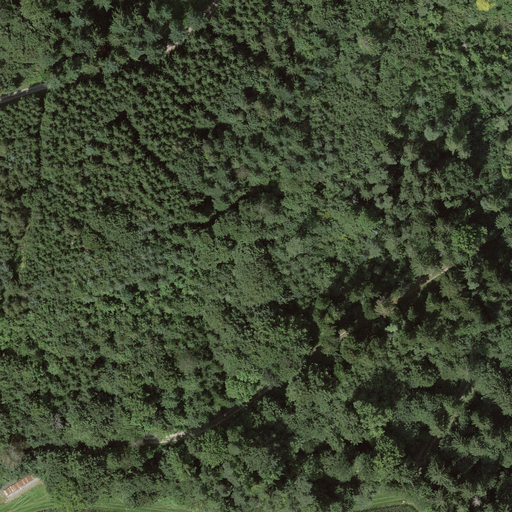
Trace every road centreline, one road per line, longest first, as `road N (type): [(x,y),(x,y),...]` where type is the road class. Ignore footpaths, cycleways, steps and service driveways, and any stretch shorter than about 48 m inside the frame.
road 1 (track): [(0,455),(38,444),(154,441),(202,430),(511,221)]
road 2 (track): [(0,101),(160,51),(222,0)]
road 3 (track): [(426,511),(414,495),(414,458),(511,322)]
